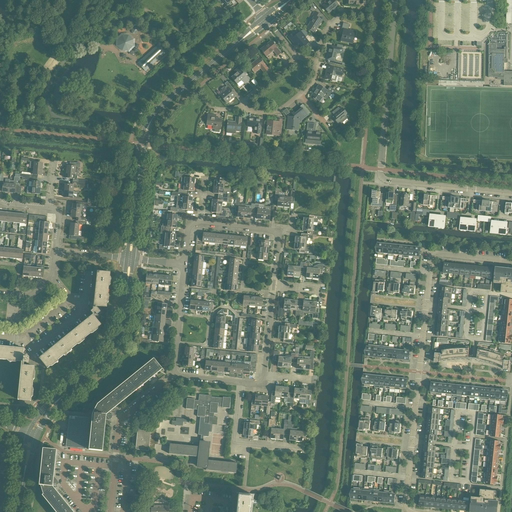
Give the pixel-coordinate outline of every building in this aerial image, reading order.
[(224,8),(226,11),(232,6),(230,3),(233,0),(221,0),(226,6),(224,8)] [(329,0),(322,6),(329,13),(338,5),(333,0),(329,0)] [(313,17),(306,28),(314,33),(322,21),(318,18),(320,15),(314,11),(312,15),(313,17)] [(289,26),(291,24),(289,21),(282,26),(285,29),(287,28),(288,28),(289,27),(289,26)] [(342,32),(340,41),(352,44),(355,32),(348,30),(349,24),(343,23),(341,32),(342,32)] [(292,33),(288,37),(296,46),(298,44),(302,48),(309,43),(305,38),(300,31),(295,36),(292,33)] [(117,40),(117,46),(122,51),(128,51),(132,47),(132,40),(128,36),(121,36),(119,39),(117,40)] [(273,50),(277,56),(281,53),(277,48),(271,41),(260,50),(266,57),(270,54),(269,53),(273,50)] [(496,49),(497,43),(489,43),(488,77),(504,78),(504,86),(511,85),(511,71),(509,71),(505,71),(505,63),(507,63),(507,59),(505,58),(505,50),(496,49)] [(149,55),(139,64),(144,70),(153,62),(164,52),(159,46),(157,47),(149,55)] [(329,52),(327,60),(328,60),(327,62),(337,65),(338,62),(335,61),(337,53),(341,54),(343,49),(342,49),(336,47),(330,46),(329,50),(329,49),(329,50),(329,52),(328,52),(329,52)] [(259,57),(248,66),(254,73),(260,68),(264,73),(268,69),(259,57)] [(236,74),(231,77),(237,84),(241,80),(245,84),(249,80),(245,75),(247,74),(240,66),(234,71),(236,74)] [(327,73),(326,72),(324,79),(332,81),(337,82),(338,76),(342,77),(343,70),(328,66),(327,73)] [(221,93),(219,94),(227,103),(235,96),(231,91),(233,89),(227,82),(225,84),(227,86),(225,87),(223,87),(221,89),(220,91),(221,93)] [(330,87),(327,90),(319,85),(310,97),(311,96),(320,102),(323,97),(325,98),(328,97),(331,94),(332,94),(335,90),(330,87)] [(302,109),(307,115),(310,113),(304,106),(302,109)] [(340,109),(338,107),(332,113),(334,116),(332,117),(338,124),(340,122),(341,124),(348,118),(346,117),(346,116),(345,115),(347,114),(346,114),(347,113),(342,108),(341,107),(340,109)] [(302,109),(301,108),(295,114),(296,115),(294,117),(294,118),(288,117),(287,130),(298,131),(299,124),(302,122),(301,121),(308,116),(307,115),(302,109)] [(216,115),(208,114),(207,126),(212,126),(212,129),(214,130),(214,132),(219,133),(220,130),(221,119),(215,119),(216,115)] [(235,132),(240,132),(241,123),(241,118),(236,117),(235,122),(227,121),(226,133),(235,134),(235,132)] [(247,118),(247,127),(253,128),(252,133),(260,134),(261,120),(247,118)] [(266,135),(280,137),(282,120),(277,120),(276,122),(267,121),(266,135)] [(312,140),(320,141),(321,133),(315,132),(316,124),(307,123),(306,137),(312,138),(312,140)] [(66,172),(75,173),(78,173),(79,168),(80,168),(80,163),(79,163),(77,162),(77,163),(70,162),(69,166),(67,166),(66,172)] [(75,173),(66,172),(65,178),(72,179),(72,182),(83,183),(87,184),(87,181),(78,180),(78,179),(76,179),(77,176),(75,176),(75,173)] [(9,181),(9,183),(8,193),(14,193),(15,184),(18,185),(19,185),(19,183),(19,177),(20,174),(15,174),(15,177),(14,177),(14,181),(9,181)] [(181,178),(181,184),(194,185),(194,179),(188,178),(188,175),(178,174),(178,177),(181,178)] [(214,180),(214,187),(224,188),(224,182),(229,183),(229,179),(221,178),(221,181),(214,180)] [(65,184),(64,191),(73,192),(73,188),(77,188),(87,188),(87,184),(83,183),(72,182),(72,185),(65,184)] [(179,189),(178,193),(186,194),(187,191),(193,192),(194,185),(181,184),(180,190),(179,189)] [(219,194),(219,197),(229,198),(230,198),(230,197),(229,197),(228,197),(228,196),(228,194),(226,194),(224,191),(224,188),(214,187),(213,194),(219,194)] [(279,192),(275,191),(274,199),(277,200),(277,206),(283,207),(284,197),(279,196),(279,192)] [(284,197),(283,207),(290,207),(290,201),(293,201),(294,191),(291,191),(290,197),(284,197)] [(372,191),(372,198),(373,198),(372,204),(378,204),(378,206),(382,207),(383,198),(380,198),(380,192),(377,192),(377,191),(372,191)] [(186,197),(186,194),(178,193),(172,192),(172,196),(177,197),(177,202),(192,204),(192,198),(186,197)] [(390,192),(390,193),(387,193),(386,203),(390,204),(390,211),(394,211),(395,207),(396,207),(397,200),(393,200),(394,194),(394,193),(390,192)] [(403,194),(401,194),(400,206),(408,207),(412,207),(411,211),(415,212),(416,203),(412,203),(412,204),(408,204),(409,202),(408,202),(408,195),(407,195),(407,194),(403,194)] [(431,196),(428,196),(428,195),(424,194),(423,206),(430,206),(433,206),(433,199),(430,198),(431,196)] [(212,200),(212,206),(222,207),(222,201),(228,202),(229,198),(219,197),(219,200),(212,200)] [(448,208),(454,208),(455,198),(452,197),(452,198),(449,198),(449,200),(446,200),(445,207),(448,207),(448,208)] [(237,217),(244,218),(245,204),(239,204),(240,198),(236,198),(235,210),(238,211),(237,217)] [(455,198),(454,208),(460,209),(460,208),(463,209),(464,202),(461,202),(461,199),(459,199),(459,198),(455,198)] [(485,212),(485,207),(486,201),(482,201),(480,201),(480,203),(477,203),(476,210),(479,210),(479,211),(485,212)] [(492,202),(490,202),(490,201),(486,201),(485,207),(485,212),(491,212),(494,212),(495,205),(492,205),(492,202)] [(191,211),(192,204),(177,202),(176,208),(173,208),(172,212),(184,213),(185,210),(191,211)] [(245,204),(244,218),(250,219),(251,212),(254,212),(255,204),(251,204),(251,206),(245,205),(245,204)] [(258,205),(255,204),(254,212),(257,213),(256,219),(263,220),(264,210),(264,205),(258,205)] [(225,217),(226,211),(222,211),(222,207),(212,206),(211,213),(216,213),(216,216),(225,217)] [(270,210),(264,210),(263,220),(269,221),(270,214),(273,214),(274,206),(270,206),(270,210)] [(82,215),(82,212),(72,211),(71,217),(75,218),(74,221),(81,221),(91,222),(91,219),(80,218),(80,214),(82,215)] [(166,221),(176,222),(177,215),(171,215),(171,212),(163,211),(162,214),(167,215),(166,221)] [(320,220),(321,217),(310,215),(310,218),(304,218),(303,224),(313,225),(313,222),(317,223),(318,220),(320,220)] [(438,216),(438,217),(435,216),(430,215),(429,226),(430,226),(432,226),(433,226),(435,226),(435,227),(437,227),(437,224),(438,216)] [(438,216),(437,224),(437,227),(438,227),(438,226),(441,227),(444,227),(444,228),(446,217),(441,216),(441,217),(438,217),(438,216)] [(466,219),(461,218),(460,229),(463,229),(463,230),(463,229),(466,229),(466,230),(467,230),(468,222),(469,219),(468,219),(468,220),(466,219)] [(469,219),(468,222),(467,230),(469,230),(472,230),(475,230),(475,231),(476,220),(471,219),(471,220),(469,220),(469,219)] [(161,226),(161,230),(169,231),(169,228),(176,228),(176,222),(166,221),(166,227),(161,226)] [(497,233),(498,233),(499,222),(499,223),(496,223),(496,222),(492,221),(491,232),(494,232),(494,233),(494,232),(497,233)] [(499,222),(498,233),(500,233),(502,233),(502,234),(503,234),(503,233),(506,233),(505,234),(506,234),(507,223),(502,223),(499,223),(500,222),(499,222)] [(309,232),(308,235),(317,235),(317,232),(312,231),(313,225),(303,224),(302,231),(309,232)] [(165,234),(164,240),(174,241),(175,234),(169,234),(169,231),(161,230),(160,233),(165,234)] [(296,236),(295,243),(306,244),(307,241),(308,241),(308,238),(312,239),(312,237),(316,237),(316,235),(317,236),(317,235),(308,235),(302,234),(302,237),(296,236)] [(174,247),(174,241),(164,240),(162,239),(162,240),(161,240),(161,241),(161,245),(159,245),(159,249),(167,250),(167,247),(174,247)] [(306,244),(295,243),(294,249),(301,250),(300,253),(312,254),(313,251),(308,250),(309,247),(306,247),(306,244)] [(293,276),(294,266),(288,266),(289,261),(285,261),(284,269),(287,269),(286,276),(293,276)] [(305,263),(304,263),(303,271),(306,271),(305,278),(312,278),(313,268),(310,268),(310,266),(309,265),(309,263),(308,262),(306,261),(305,262),(305,263)] [(300,267),(294,266),(293,276),(299,277),(300,271),(303,271),(304,263),(300,262),(300,267)] [(441,274),(441,273),(448,273),(449,264),(444,263),(443,268),(442,268),(441,274)] [(313,268),(312,278),(318,279),(319,273),(322,273),(323,265),(319,264),(313,267),(313,268)] [(511,268),(495,267),(494,283),(501,284),(501,292),(511,293),(511,268)] [(109,273),(98,272),(95,302),(91,301),(92,310),(90,312),(93,316),(39,359),(46,368),(100,324),(96,319),(99,316),(100,317),(102,315),(102,314),(104,313),(104,307),(106,307),(109,273)] [(240,305),(249,306),(250,296),(243,296),(243,299),(241,298),(239,300),(238,303),(240,305)] [(447,307),(447,305),(448,305),(451,305),(451,299),(440,298),(439,306),(447,307)] [(289,313),(290,310),(291,300),(284,300),(283,306),(280,306),(279,317),(283,317),(284,314),(284,313),(289,313)] [(297,301),(291,300),(290,310),(296,311),(295,316),(299,316),(299,308),(297,308),(297,301)] [(212,303),(203,302),(202,311),(208,312),(209,311),(212,311),(212,310),(213,310),(213,305),(213,303),(212,303)] [(302,308),(299,308),(299,316),(302,316),(305,315),(305,313),(308,314),(309,312),(310,302),(303,302),(302,308)] [(316,303),(310,302),(309,312),(308,314),(313,314),(312,318),(317,319),(318,310),(315,309),(316,303)] [(167,304),(157,303),(156,310),(172,311),(173,308),(166,308),(167,304)] [(447,309),(446,309),(447,307),(439,306),(438,314),(449,315),(450,310),(447,309)] [(384,308),(383,320),(391,321),(392,310),(392,308),(387,308),(387,309),(384,308)] [(397,311),(392,310),(391,321),(391,319),(399,320),(399,314),(397,314),(397,311)] [(165,320),(165,317),(156,316),(154,316),(153,322),(155,322),(171,324),(171,321),(165,320)] [(279,326),(279,332),(289,333),(290,328),(297,328),(297,325),(286,324),(286,327),(279,326)] [(152,328),(152,335),(170,336),(170,334),(164,333),(164,329),(154,329),(152,328)] [(288,339),(289,333),(279,332),(278,339),(285,340),(284,343),(292,343),(293,340),(288,339)] [(440,363),(440,362),(440,360),(444,359),(448,358),(453,358),(458,358),(463,357),(468,358),(469,346),(463,346),(457,346),(452,347),(447,347),(441,348),(435,350),(434,362),(440,363)] [(0,358),(21,361),(21,367),(22,367),(19,400),(30,401),(33,366),(26,366),(26,363),(28,363),(29,357),(27,357),(28,354),(22,350),(0,347),(0,358)] [(489,350),(478,347),(476,358),(479,359),(481,359),(484,360),(487,361),(489,350)] [(499,353),(489,350),(487,361),(488,361),(491,362),(493,363),(495,363),(497,364),(499,353)] [(313,364),(314,352),(311,351),(310,357),(304,357),(303,369),(309,370),(310,363),(313,364)] [(284,367),(285,357),(279,357),(279,352),(276,352),(275,360),(278,360),(277,367),(284,367)] [(294,362),(295,354),(291,353),(291,356),(288,355),(288,358),(285,357),(284,367),(290,368),(291,361),(294,362)] [(298,354),(295,354),(294,362),(297,362),(296,369),(303,369),(304,357),(298,356),(298,354)] [(106,413),(161,368),(162,369),(153,358),(153,359),(154,360),(126,382),(125,381),(97,404),(96,403),(91,413),(92,414),(88,450),(102,451),(105,419),(108,420),(109,419),(110,420),(110,419),(111,416),(111,415),(110,414),(106,413)] [(225,360),(225,363),(224,372),(236,373),(237,364),(237,361),(225,360)] [(250,365),(243,364),(242,374),(249,375),(249,372),(250,369),(250,366),(256,366),(256,363),(250,363),(250,365)] [(281,397),(282,387),(275,387),(274,393),(272,393),(270,404),(271,404),(274,404),(275,400),(280,400),(281,397)] [(288,388),(282,387),(281,397),(287,398),(286,403),(290,403),(290,395),(288,394),(288,388)] [(475,396),(476,387),(468,387),(467,396),(469,396),(469,398),(474,399),(475,396)] [(293,395),(290,395),(290,403),(289,406),(293,406),(294,399),(300,399),(301,389),(294,389),(293,395)] [(305,405),(309,405),(310,397),(306,396),(307,390),(301,389),(300,399),(299,403),(305,404),(305,405)] [(223,398),(211,397),(206,397),(207,396),(199,395),(198,401),(194,400),(194,399),(187,398),(186,409),(193,410),(193,409),(198,410),(197,416),(200,417),(198,435),(201,435),(200,447),(169,444),(169,446),(168,454),(199,457),(198,467),(206,467),(205,470),(236,473),(237,463),(207,460),(208,443),(202,443),(203,436),(208,437),(209,432),(211,432),(212,424),(217,425),(217,417),(214,417),(214,413),(217,414),(218,407),(222,407),(222,408),(229,408),(230,398),(223,397),(223,398)] [(260,406),(262,396),(255,396),(254,402),(251,402),(251,410),(254,410),(255,406),(260,406)] [(262,396),(260,406),(267,407),(266,413),(269,414),(270,410),(270,404),(267,403),(268,397),(262,396)] [(66,447),(67,447),(70,448),(70,447),(80,448),(80,447),(83,447),(82,449),(84,449),(85,449),(86,448),(89,417),(69,415),(67,431),(69,432),(68,439),(66,439),(68,439),(67,446),(66,445),(66,446),(66,447)] [(270,438),(276,439),(277,429),(274,429),(274,425),(273,425),(274,420),(269,419),(267,431),(271,432),(270,438)] [(259,425),(259,421),(251,420),(251,423),(244,422),(244,429),(254,430),(256,430),(257,424),(259,425)] [(288,422),(287,425),(286,433),(289,434),(289,440),(295,441),(296,431),(293,430),(293,429),(292,429),(293,422),(288,422)] [(283,429),(277,429),(276,439),(283,440),(284,433),(286,433),(287,425),(284,425),(283,429)] [(302,431),(296,431),(295,441),(302,442),(302,435),(305,435),(306,427),(303,427),(302,431)] [(133,433),(132,444),(136,444),(136,450),(148,451),(148,452),(154,452),(155,445),(158,445),(159,437),(156,437),(156,429),(150,429),(138,428),(137,433),(133,433)] [(254,430),(244,429),(243,436),(249,436),(249,439),(257,440),(258,436),(253,436),(254,430)] [(425,441),(425,443),(433,444),(433,441),(436,442),(437,436),(434,436),(425,435),(425,441)] [(425,445),(424,445),(424,451),(435,452),(436,446),(433,446),(433,444),(425,443),(425,445)] [(73,511),(55,490),(56,485),(58,484),(58,482),(57,481),(53,480),(56,450),(42,448),(39,484),(37,484),(41,496),(43,494),(57,511),(73,511)] [(393,448),(392,461),(399,461),(400,454),(398,453),(398,450),(393,450),(393,448)] [(497,511),(498,501),(496,501),(497,491),(480,489),(479,497),(471,497),(469,511),(497,511)] [(248,511),(251,496),(239,495),(237,511),(248,511)]
